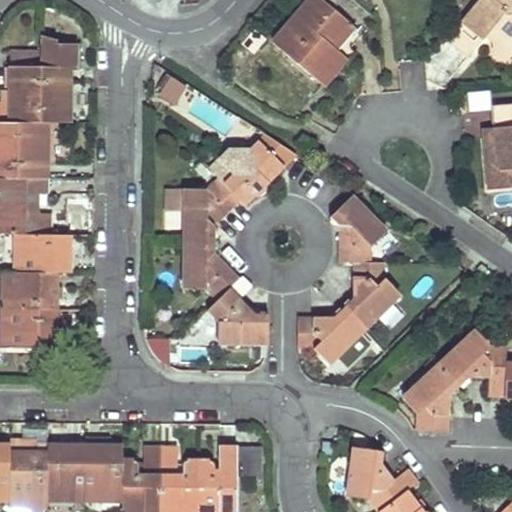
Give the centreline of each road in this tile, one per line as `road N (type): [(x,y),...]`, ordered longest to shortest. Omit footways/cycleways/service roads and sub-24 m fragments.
road 1 (residential): [(134,22),(122,71),(116,396)]
road 2 (residential): [(116,396),(246,394),(273,401),(291,429),(300,511)]
